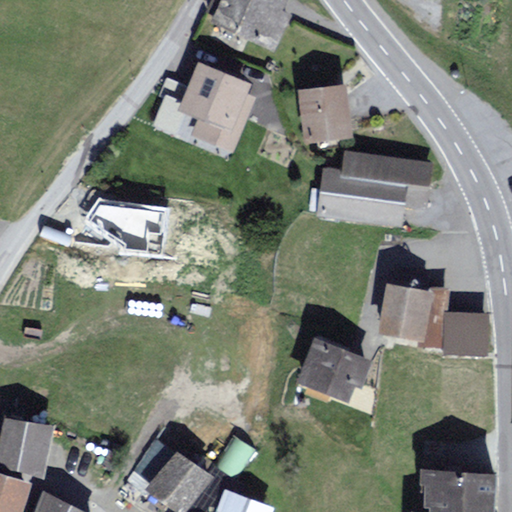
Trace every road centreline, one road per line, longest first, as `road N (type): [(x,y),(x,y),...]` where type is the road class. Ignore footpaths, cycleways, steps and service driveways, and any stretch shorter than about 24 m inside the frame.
road 1 (residential): [(197,0),(0,283)]
road 2 (tertiary): [(344,0),(459,148),(498,231),(511,291)]
